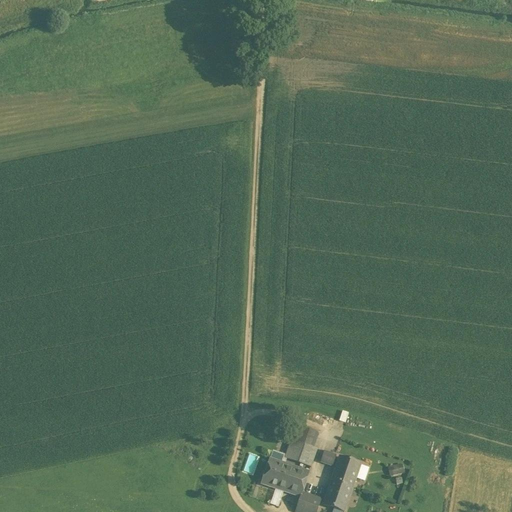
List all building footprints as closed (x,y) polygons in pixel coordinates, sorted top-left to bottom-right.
[(291,441),(310,447),(315,434),(296,427),(291,441)] [(283,464),(310,473),(317,450),(310,447),(291,441),(283,464)] [(327,465),(330,454),(324,452),(321,463),(327,465)] [(330,454),(327,465),(332,467),(336,456),(330,454)] [(340,458),(324,506),(343,511),(360,464),(340,458)] [(270,460),(262,484),(276,489),(284,492),(301,498),(303,494),(310,473),(283,464),(270,460)] [(394,466),(396,476),(405,474),(403,464),(394,466)] [(396,476),(394,466),(388,468),(390,477),(396,476)] [(284,492),(276,489),(270,505),(279,508),(284,492)] [(303,494),(301,498),(295,511),(303,511),(309,496),(303,494)] [(317,511),(321,500),(309,496),(303,511),(317,511)]
